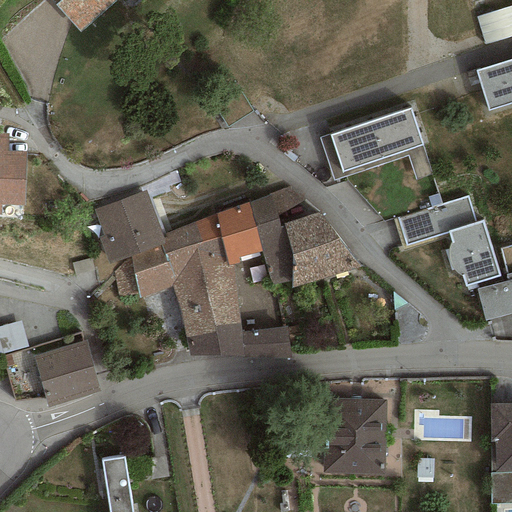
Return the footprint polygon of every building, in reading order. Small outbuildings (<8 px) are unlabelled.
[(51,0),(80,32),(115,0),(51,0)] [(484,45),(511,36),(511,5),(476,18),(484,45)] [(511,59),(476,70),(488,111),(511,103),(511,59)] [(228,69),(201,85),(227,127),(254,111),(228,69)] [(330,134),(319,137),(333,181),(407,156),(415,180),(432,174),(410,109),(330,135),(330,134)] [(8,134),(0,134),(0,215),(1,205),(24,206),(26,151),(7,150),(8,134)] [(270,194),(277,216),(303,202),(290,187),(270,194)] [(147,191),(93,210),(102,236),(98,238),(108,265),(121,260),(130,257),(166,244),(162,234),(147,191)] [(270,194),(248,204),(261,252),(270,288),(292,283),(293,258),(285,226),(280,227),(277,216),(270,194)] [(467,197),(393,219),(402,250),(450,236),(452,242),(450,245),(448,247),(448,254),(449,260),(451,266),(454,270),(457,274),(462,276),(465,286),(499,276),(482,221),(475,223),(467,197)] [(248,204),(193,223),(199,244),(221,239),(227,265),(233,264),(241,264),(240,258),(261,252),(248,204)] [(320,212),(285,226),(293,258),(292,283),(291,289),(360,268),(320,212)] [(193,223),(162,234),(166,244),(130,257),(138,294),(139,298),(173,286),(186,339),(215,332),(214,327),(239,324),(233,264),(227,265),(221,239),(199,244),(193,223)] [(119,296),(138,294),(130,257),(121,260),(114,273),(119,296)] [(511,280),(476,290),(485,321),(488,320),(493,341),(511,342),(511,280)] [(20,321),(0,326),(0,354),(27,347),(20,321)] [(240,332),(239,324),(214,327),(215,332),(186,339),(188,356),(289,356),(286,327),(240,332)] [(81,333),(31,348),(44,397),(47,408),(99,392),(86,340),(82,340),(81,333)] [(31,348),(1,357),(14,403),(44,397),(31,348)] [(386,400),(325,399),(323,474),(384,476),(386,400)] [(511,403),(489,404),(491,473),(511,472),(511,403)] [(131,511),(124,458),(101,461),(108,511),(131,511)] [(511,503),(511,472),(491,473),(490,504),(511,503)]
